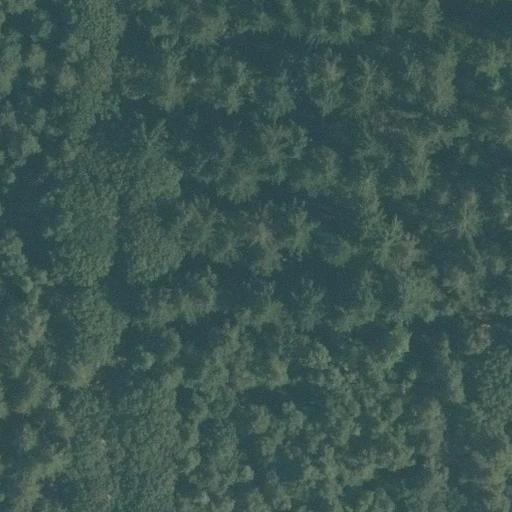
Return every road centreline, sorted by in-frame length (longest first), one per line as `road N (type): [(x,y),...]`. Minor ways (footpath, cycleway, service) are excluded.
road 1 (track): [(511,310),(0,306)]
road 2 (track): [(122,0),(118,511)]
